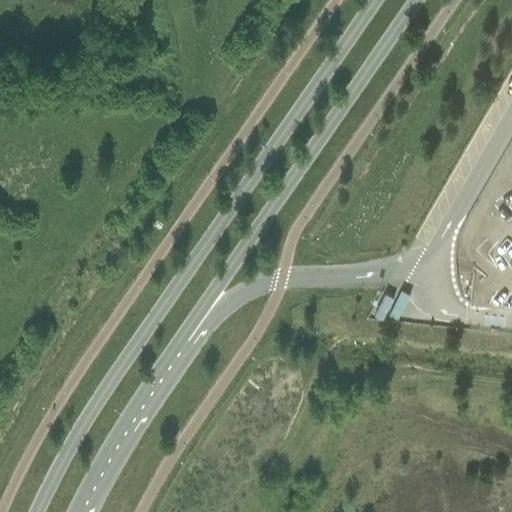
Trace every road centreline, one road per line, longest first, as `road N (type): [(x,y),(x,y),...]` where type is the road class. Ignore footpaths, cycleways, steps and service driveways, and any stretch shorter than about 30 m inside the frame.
road 1 (secondary): [(80,511),(196,317),(417,0)]
road 2 (secondary): [(374,0),(106,388),(38,511)]
